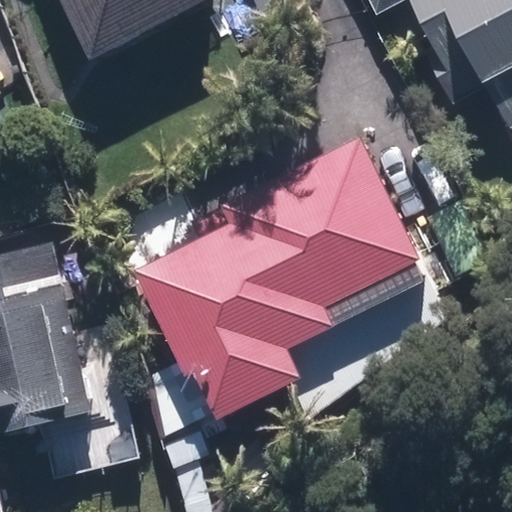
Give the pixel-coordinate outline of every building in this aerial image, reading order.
[(78,0),(113,65),(235,0),(78,0)] [(501,79),(511,102),(511,0),(379,0),(401,44),(442,24),(475,92),(501,79)] [(0,102),(17,91),(0,65),(0,102)] [(223,367),(246,411),(328,370),(314,343),(453,272),(378,125),(201,215),(188,188),(148,208),(161,235),(144,243),(210,374),(223,367)] [(507,249),(472,200),(438,224),(473,273),(507,249)] [(0,434),(112,400),(65,242),(0,261),(0,434)] [(247,511),(210,415),(165,432),(195,511),(247,511)] [(0,511),(28,511),(15,452),(0,455),(0,511)]
